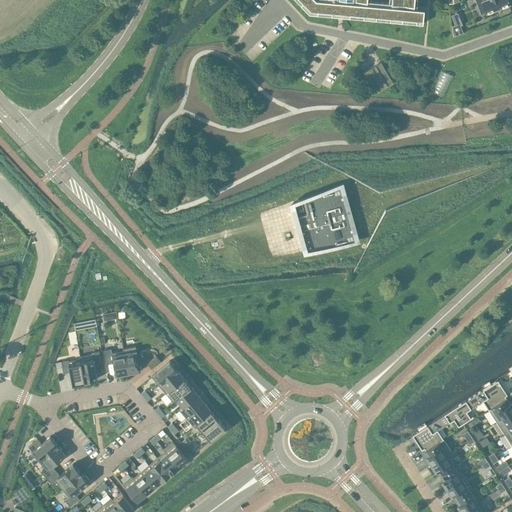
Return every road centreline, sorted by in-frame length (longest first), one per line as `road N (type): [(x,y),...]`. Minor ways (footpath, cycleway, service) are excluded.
road 1 (residential): [(36,403),(96,475),(157,424),(126,386),(102,391)]
road 2 (tertiary): [(333,417),(511,251)]
road 3 (residential): [(0,385),(44,263),(36,228),(0,191)]
road 4 (tertiary): [(287,415),(154,276)]
road 5 (tertiary): [(154,276),(34,134)]
road 6 (tertiary): [(22,146),(154,276)]
road 7 (tertiary): [(34,134),(92,75),(140,0)]
